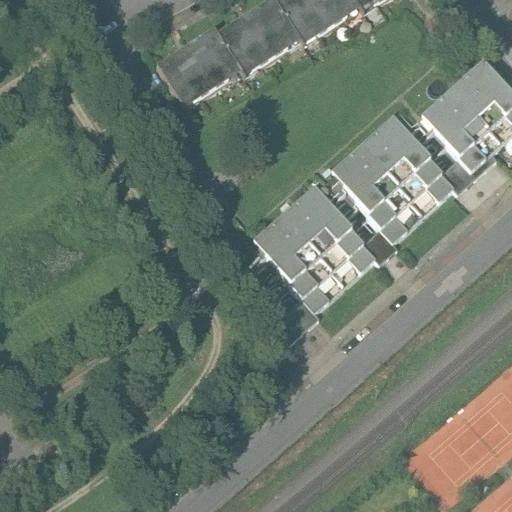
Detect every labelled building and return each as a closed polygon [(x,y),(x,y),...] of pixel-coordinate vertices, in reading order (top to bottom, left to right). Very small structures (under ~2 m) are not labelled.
[(52,0),(79,41),(99,31),(78,0),(52,0)] [(290,0),(275,10),(299,51),(302,56),(358,19),(346,0),(290,0)] [(346,0),(358,19),(361,24),(398,0),(346,0)] [(215,42),(240,83),(243,88),(299,51),(275,10),(272,6),(247,21),(243,24),(239,26),(215,42)] [(179,59),(155,74),(183,118),(240,83),(215,42),(212,38),(184,56),(179,59)] [(452,93),(505,156),(511,149),(511,99),(510,98),(490,75),(483,68),(452,93)] [(505,156),(452,93),(414,127),(430,148),(466,189),(505,156)] [(356,151),(424,224),(458,196),(419,152),(403,134),(391,121),(356,151)] [(424,224),(356,151),(324,180),(350,208),(392,252),(424,224)] [(282,223),(343,290),(373,263),(339,223),(313,196),(298,209),(297,210),(282,223)] [(343,290),(282,223),(253,248),(276,275),(314,318),(343,290)]
